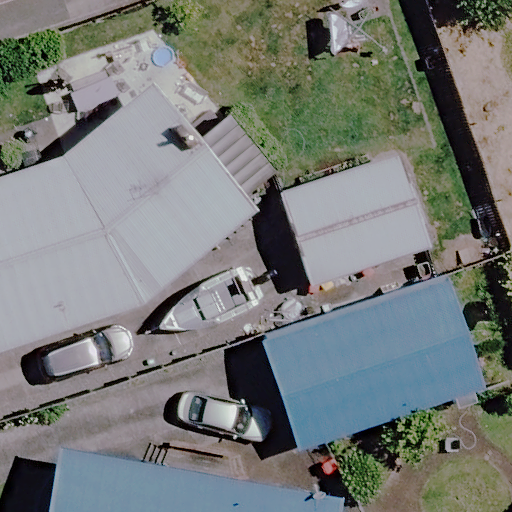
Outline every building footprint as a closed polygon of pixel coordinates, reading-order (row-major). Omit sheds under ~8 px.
[(0,0),(0,10),(31,0),(0,0)] [(0,356),(138,308),(261,203),(158,83),(70,158),(0,181),(0,356)] [(422,255),(390,159),(269,199),(301,295),(422,255)] [(478,397),(441,278),(248,339),(286,458),(478,397)] [(334,511),(336,505),(54,459),(45,511),(334,511)]
